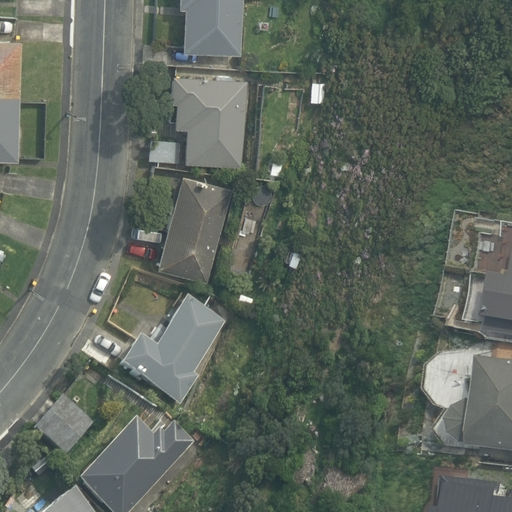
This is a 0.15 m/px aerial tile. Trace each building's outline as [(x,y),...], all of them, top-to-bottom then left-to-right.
[(179,51),(238,54),(241,0),(175,0),(175,8),(181,8),(179,51)] [(0,159),(15,160),(19,42),(0,41),(0,159)] [(148,159),(238,166),(246,80),(170,74),(168,102),(174,103),(172,128),(184,129),(183,142),(149,139),(148,159)] [(272,156),(268,175),(285,178),(288,158),(272,156)] [(152,267),(204,281),(230,188),(178,174),(152,267)] [(511,278),(507,277),(499,327),(511,329),(511,278)] [(116,364),(180,404),(197,376),(192,373),(224,322),(182,295),(151,346),(133,336),(116,364)] [(511,356),(486,354),(476,397),(468,399),(459,404),(454,415),(456,428),(463,438),(477,445),(511,449),(511,356)] [(31,428),(63,455),(90,423),(58,396),(31,428)] [(73,480),(107,511),(127,511),(192,443),(170,422),(159,434),(155,429),(148,436),(130,419),(73,480)] [(511,511),(511,497),(502,496),(503,487),(454,480),(449,511),(511,511)] [(88,511),(69,488),(41,511),(88,511)]
